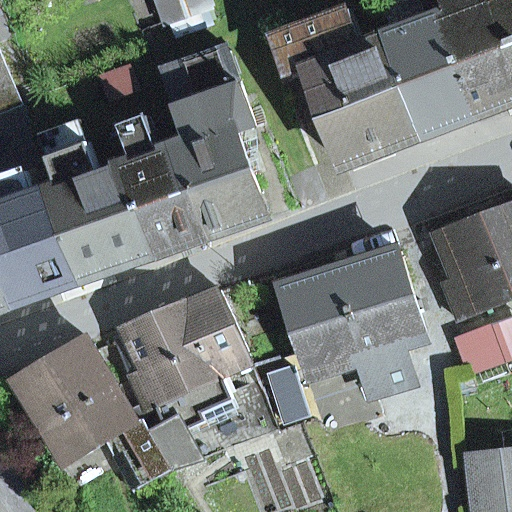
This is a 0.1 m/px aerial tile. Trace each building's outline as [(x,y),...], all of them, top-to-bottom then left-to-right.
[(160,0),(169,23),(210,9),(206,0),(160,0)] [(385,39),(422,138),(476,118),(438,19),(426,24),(417,0),(398,0),(390,3),(401,33),(385,39)] [(438,19),(476,118),(511,104),(511,57),(490,0),(487,0),(477,4),(474,0),(446,0),(451,14),(438,19)] [(511,0),(490,0),(511,57),(511,0)] [(311,73),(346,167),(422,138),(385,39),(365,47),(353,10),(279,38),(294,79),(311,73)] [(176,148),(210,239),(270,218),(240,132),(258,126),(228,40),(165,63),(192,142),(176,148)] [(0,50),(0,113),(22,105),(0,50)] [(121,168),(154,258),(210,239),(176,148),(163,152),(151,119),(123,128),(136,162),(121,168)] [(51,158),(91,143),(83,121),(42,135),(51,158)] [(50,193),(83,283),(154,258),(121,168),(103,174),(91,143),(51,158),(62,188),(50,193)] [(0,272),(13,308),(83,283),(50,193),(37,197),(28,173),(0,183),(0,272)] [(445,285),(460,321),(511,300),(511,209),(443,236),(460,279),(445,285)] [(289,287),(302,329),(416,297),(402,253),(289,287)] [(0,312),(13,308),(0,272),(0,312)] [(166,425),(182,419),(188,429),(238,408),(224,375),(253,362),(222,292),(128,331),(131,338),(120,343),(136,378),(133,379),(145,408),(157,403),(166,425)] [(403,347),(429,339),(416,297),(302,329),(316,373),(364,359),(375,398),(415,385),(403,347)] [(506,355),(511,353),(511,323),(497,329),(506,355)] [(460,342),(470,368),(506,355),(497,329),(460,342)] [(134,413),(93,343),(23,385),(71,466),(141,425),(134,413)] [(295,368),(271,376),(277,395),(301,388),(295,368)] [(277,395),(286,424),(310,416),(301,388),(277,395)] [(141,425),(147,434),(152,431),(166,425),(157,403),(145,408),(134,413),(141,425)] [(166,425),(152,431),(174,470),(204,460),(188,429),(182,419),(166,425)] [(139,489),(174,470),(152,431),(147,434),(118,450),(139,489)] [(511,511),(511,456),(472,461),(477,511),(511,511)]
